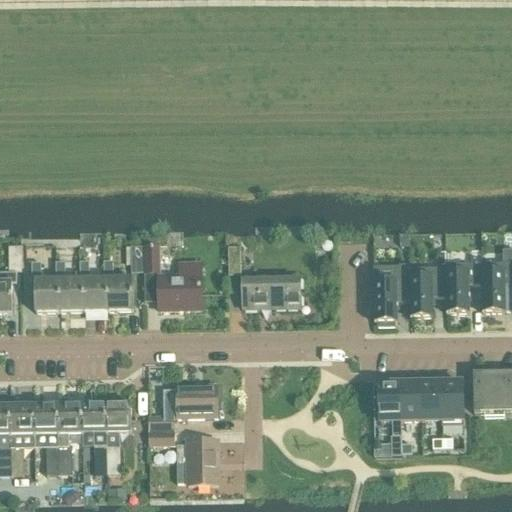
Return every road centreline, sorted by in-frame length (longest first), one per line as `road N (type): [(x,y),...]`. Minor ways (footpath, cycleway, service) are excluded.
road 1 (residential): [(356,346),(0,345)]
road 2 (residential): [(511,341),(356,346)]
